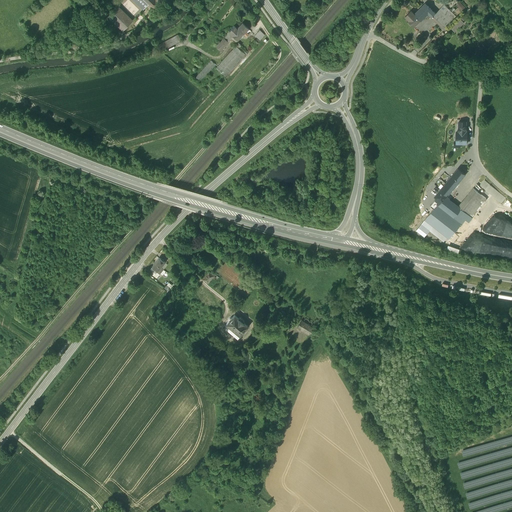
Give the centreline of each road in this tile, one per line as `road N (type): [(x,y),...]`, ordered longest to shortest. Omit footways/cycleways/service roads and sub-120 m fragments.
road 1 (secondary): [(0,442),(159,237),(316,99)]
road 2 (track): [(0,378),(274,64),(277,47),(261,24)]
road 3 (trunk): [(216,207),(0,127)]
road 4 (track): [(179,0),(99,47),(0,60)]
road 5 (primary): [(375,251),(511,280)]
road 6 (trunk): [(216,207),(343,243)]
